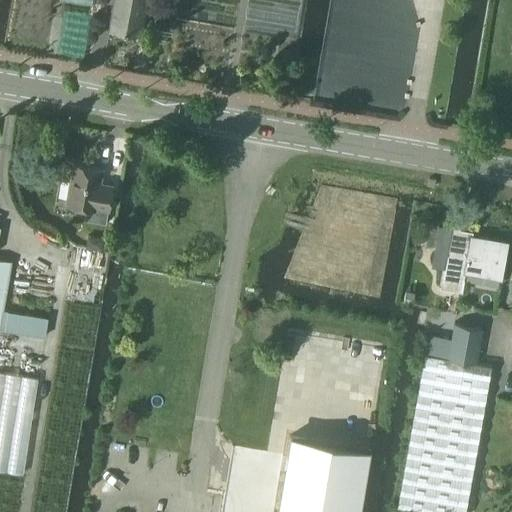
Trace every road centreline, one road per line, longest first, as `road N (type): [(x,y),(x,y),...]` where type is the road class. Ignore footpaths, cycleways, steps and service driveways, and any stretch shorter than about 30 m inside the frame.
road 1 (tertiary): [(0,81),(511,170)]
road 2 (unknown): [(19,85),(8,163),(15,218),(30,238),(56,245),(67,267),(30,511)]
road 3 (unknown): [(263,127),(203,511)]
